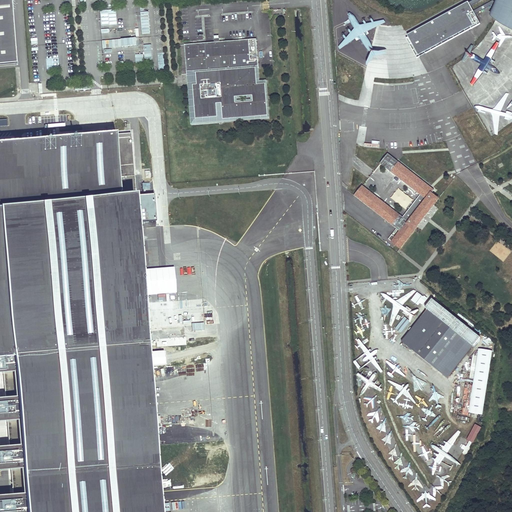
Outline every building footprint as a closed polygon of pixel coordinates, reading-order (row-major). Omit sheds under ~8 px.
[(10,0),(0,0),(0,62),(16,62),(10,0)] [(411,41),(419,57),(480,24),(475,14),(493,4),(494,5),(493,7),(492,10),(494,11),(498,13),(511,18),(511,0),(475,0),(468,4),(467,3),(408,35),(411,41)] [(185,45),(191,124),(269,119),(266,84),(256,84),(255,68),(258,68),(256,40),(185,45)] [(135,268),(124,134),(113,135),(0,144),(0,353),(8,352),(9,370),(11,394),(13,419),(15,442),(17,467),(19,491),(20,511),(154,511),(146,402),(135,268)] [(398,161),(388,153),(380,164),(425,199),(408,222),(369,191),(364,187),(362,185),(354,196),(397,229),(391,237),(389,236),(385,242),(397,252),(424,217),(438,199),(431,193),(434,190),(431,188),(398,161)] [(398,187),(390,197),(407,210),(414,200),(398,187)] [(403,304),(415,291),(412,287),(399,300),(403,304)] [(423,297),(417,293),(411,301),(418,305),(420,303),(422,304),(427,298),(424,296),(423,297)] [(402,341),(448,378),(474,346),(427,309),(402,341)] [(404,316),(396,328),(401,332),(409,320),(404,316)] [(469,412),(482,414),(492,351),(479,349),(469,412)] [(0,371),(9,370),(8,352),(0,353),(0,371)] [(0,419),(13,419),(11,394),(0,394),(0,419)] [(474,442),(481,426),(474,423),(467,439),(474,442)] [(466,454),(472,442),(468,440),(466,445),(463,444),(459,451),(466,454)] [(0,468),(17,467),(15,442),(0,443),(0,468)] [(20,511),(19,491),(0,492),(0,511),(20,511)]
